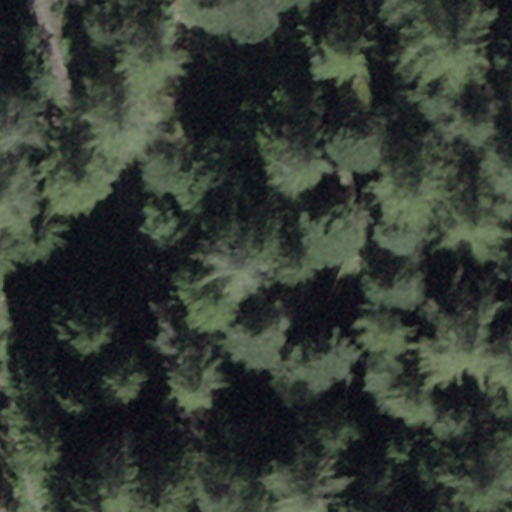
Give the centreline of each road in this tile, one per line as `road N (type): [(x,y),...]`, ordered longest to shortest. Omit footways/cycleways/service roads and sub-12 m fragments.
road 1 (track): [(215,511),(132,208)]
road 2 (track): [(42,0),(132,208)]
